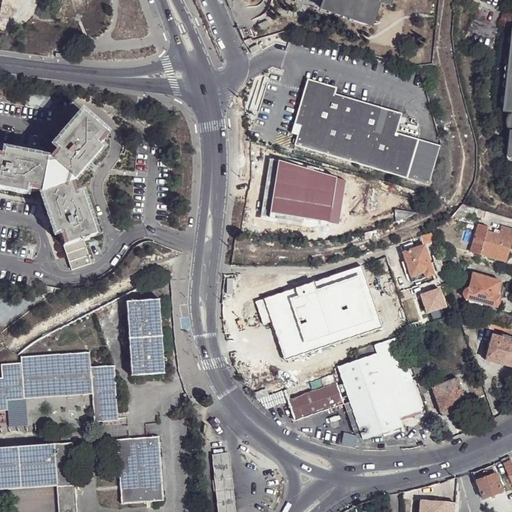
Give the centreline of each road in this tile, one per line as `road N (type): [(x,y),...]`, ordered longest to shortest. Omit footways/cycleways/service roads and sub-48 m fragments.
road 1 (secondary): [(251,421),(226,392),(205,335),(215,158),(202,79)]
road 2 (residential): [(202,79),(0,65)]
